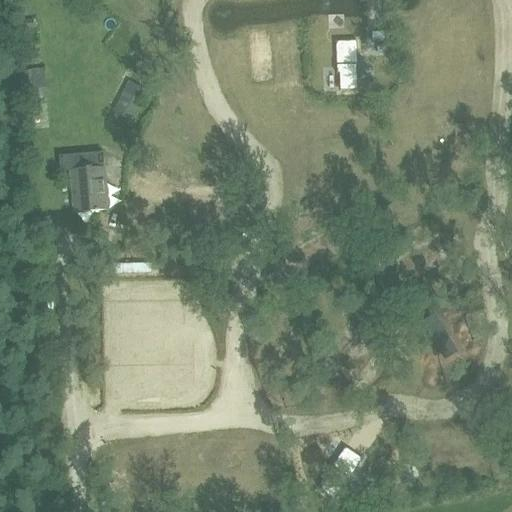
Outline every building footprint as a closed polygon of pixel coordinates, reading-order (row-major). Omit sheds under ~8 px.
[(111,0),(117,23),(191,20),(195,11),(207,0),(111,0)] [(202,25),(202,31),(202,36),(218,96),(219,99),(310,90),(295,0),(227,0),(226,1),(224,2),(207,17),(204,20),(202,25)] [(296,0),(310,89),(367,84),(404,74),(397,0),(296,0)] [(397,0),(405,73),(405,74),(492,51),(491,0),(490,0),(397,0)] [(511,0),(502,0),(504,40),(511,38),(511,0)] [(511,38),(503,40),(506,113),(511,112),(511,38)] [(404,74),(367,84),(374,144),(494,123),(492,51),(405,74),(405,73),(404,74)] [(83,89),(93,92),(99,76),(89,72),(83,89)] [(310,90),(219,99),(255,153),(258,157),(259,160),(260,164),(374,144),(367,84),(310,90)] [(506,143),(502,179),(511,178),(511,112),(506,113),(506,143)] [(375,144),(374,144),(384,218),(486,203),(493,153),(494,143),(495,138),(494,123),(375,144)] [(374,144),(260,164),(272,235),(384,218),(375,144),(374,144)] [(108,210),(104,168),(71,171),(75,212),(108,210)] [(511,179),(502,180),(493,246),(511,245),(511,179)] [(487,203),(384,218),(394,303),(482,292),(479,275),(479,271),(478,266),(479,261),(487,203)] [(267,255),(246,308),(392,288),(384,218),(272,235),(272,239),(271,243),(269,249),(267,255)] [(491,260),(490,267),(491,272),(499,316),(511,315),(511,245),(493,246),(491,260)] [(393,288),(322,298),(332,411),(382,401),(406,400),(393,288)] [(482,292),(394,303),(406,400),(458,397),(462,395),(468,392),(473,386),(490,365),(492,360),(493,355),(493,350),(482,292)] [(246,311),(245,314),(245,318),(251,385),(253,393),(256,397),(259,401),(277,414),(284,417),(289,419),(294,418),(332,411),(322,298),(246,309),(246,311)] [(511,315),(499,316),(505,349),(506,356),(505,363),(503,367),(500,371),(511,374),(511,315)] [(511,375),(500,371),(476,400),(511,474),(511,375)] [(456,409),(390,413),(407,498),(511,480),(511,474),(476,400),(471,404),(465,407),(456,409)] [(380,413),(294,430),(299,511),(329,511),(407,498),(390,413),(380,413)] [(267,421),(172,428),(182,511),(299,511),(294,430),(288,430),(278,428),(276,428),(267,421)] [(182,511),(172,428),(106,434),(109,511),(182,511)]
